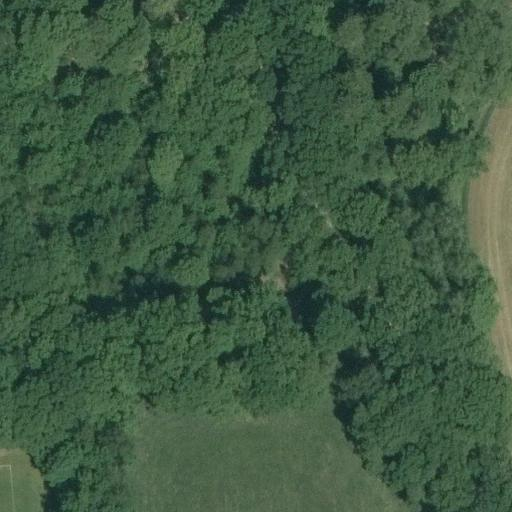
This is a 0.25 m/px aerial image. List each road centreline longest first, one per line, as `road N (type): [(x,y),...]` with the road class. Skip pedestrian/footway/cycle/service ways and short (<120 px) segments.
road 1 (track): [(511,82),(468,150),(450,228),(472,378),(511,482)]
road 2 (track): [(483,511),(443,418),(290,163)]
road 3 (track): [(290,163),(191,24)]
road 4 (track): [(290,163),(254,0)]
